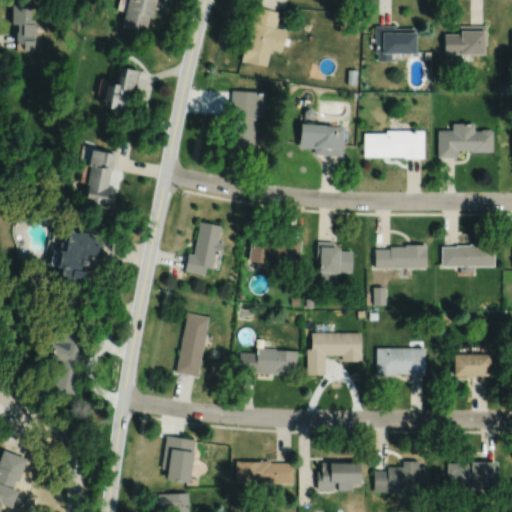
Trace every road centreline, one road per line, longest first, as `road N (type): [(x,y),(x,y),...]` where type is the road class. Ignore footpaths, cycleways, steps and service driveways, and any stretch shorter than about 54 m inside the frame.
road 1 (tertiary): [(203,0),(138,309),(107,511)]
road 2 (residential): [(123,397),(261,415),(511,417)]
road 3 (residential): [(165,172),(316,196),(511,199)]
road 4 (residential): [(0,386),(72,441),(75,511)]
